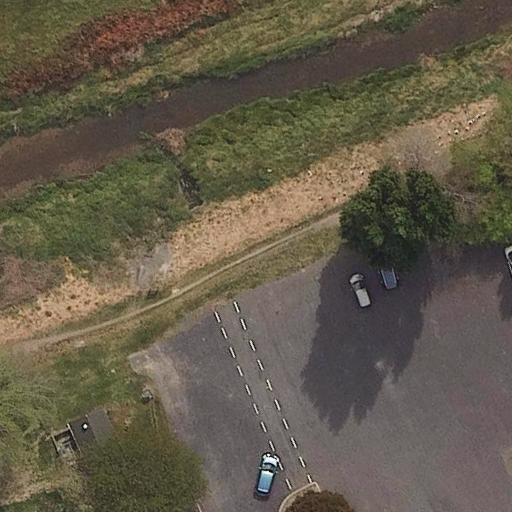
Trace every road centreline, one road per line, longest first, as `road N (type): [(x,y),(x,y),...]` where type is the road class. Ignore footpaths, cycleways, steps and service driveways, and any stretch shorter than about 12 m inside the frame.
road 1 (unknown): [(177,363),(400,317),(470,345)]
road 2 (residential): [(177,363),(243,511)]
